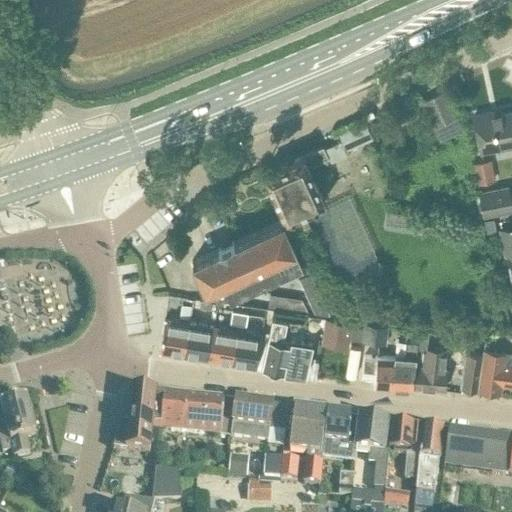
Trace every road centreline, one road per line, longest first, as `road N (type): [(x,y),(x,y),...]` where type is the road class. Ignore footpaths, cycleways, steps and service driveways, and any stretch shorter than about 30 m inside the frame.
road 1 (residential): [(85,242),(117,229),(185,179),(511,37)]
road 2 (primary): [(467,0),(53,170)]
road 3 (residential): [(511,417),(111,364)]
road 4 (residential): [(79,511),(111,364)]
road 5 (unclassified): [(53,170),(0,50)]
road 6 (residential): [(111,364),(107,294),(85,242)]
